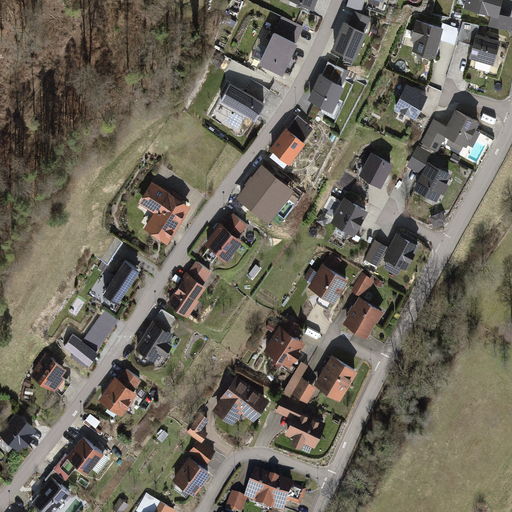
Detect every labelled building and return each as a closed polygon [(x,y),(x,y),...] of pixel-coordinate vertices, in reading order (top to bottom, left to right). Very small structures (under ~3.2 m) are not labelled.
[(362,9),(364,0),(350,0),(349,5),(362,9)] [(466,0),(465,6),(492,13),(499,14),(499,12),(501,0),(466,0)] [(350,21),(365,27),(370,16),(355,10),(350,21)] [(511,28),(511,14),(499,12),(499,14),(492,13),(490,25),(511,29),(511,28)] [(283,16),(275,32),(297,41),(303,26),(283,16)] [(445,26),(417,18),(411,39),(415,40),(412,50),(436,57),(445,26)] [(350,21),(344,19),(333,46),(356,56),(368,28),(365,27),(350,21)] [(459,39),(474,44),(477,32),(479,25),(464,22),(459,39)] [(297,41),(275,32),(268,46),(262,59),(261,61),(282,71),(297,41)] [(501,39),(477,32),(474,44),(470,57),(494,64),(501,39)] [(262,59),(268,46),(260,42),(254,55),(262,59)] [(226,69),(232,59),(219,52),(213,62),(226,69)] [(324,72),(343,81),(348,71),(329,61),(324,72)] [(324,72),(321,71),(309,97),(334,108),(346,82),(343,81),(324,72)] [(216,101),(255,121),(271,92),(251,81),(247,88),(229,78),(216,101)] [(429,93),(407,82),(395,106),(417,117),(429,93)] [(435,118),(423,142),(439,150),(447,133),(466,143),(477,121),(456,110),(449,125),(435,118)] [(289,127),(304,138),(313,125),(298,114),(289,127)] [(289,127),(288,126),(272,147),(290,159),(305,139),(304,138),(289,127)] [(409,162),(426,171),(417,187),(436,197),(441,188),(445,191),(450,182),(445,180),(449,174),(432,165),(437,155),(418,145),(409,162)] [(373,150),(360,173),(382,185),(394,161),(373,150)] [(262,161),(238,196),(271,219),(295,183),(262,161)] [(192,206),(153,181),(139,202),(156,212),(145,229),(169,243),(192,206)] [(365,210),(346,199),(334,220),(353,231),(365,210)] [(442,211),(431,216),(434,224),(437,223),(438,225),(444,223),(443,220),(446,219),(442,211)] [(225,225),(221,222),(206,244),(230,260),(245,239),(240,236),(249,224),(234,213),(225,225)] [(109,263),(124,241),(112,234),(98,256),(109,263)] [(399,234),(387,257),(407,267),(419,244),(399,234)] [(388,247),(375,240),(365,258),(378,265),(388,247)] [(325,261),(338,269),(343,259),(331,251),(325,261)] [(142,270),(126,260),(104,293),(120,303),(142,270)] [(212,272),(195,261),(168,303),(189,316),(209,286),(205,283),(212,272)] [(350,280),(323,264),(309,287),(336,303),(350,280)] [(376,279),(364,272),(353,290),(365,297),(376,279)] [(384,311),(359,297),(345,322),(370,336),(384,311)] [(83,339),(74,333),(66,345),(90,362),(120,318),(104,308),(83,339)] [(287,316),(281,325),(265,351),(291,367),(308,341),(298,335),(303,327),(287,316)] [(175,333),(154,319),(135,348),(157,361),(175,333)] [(70,370),(46,354),(32,375),(56,391),(70,370)] [(360,370),(333,354),(316,383),(343,399),(360,370)] [(309,366),(303,362),(287,389),(308,402),(317,387),(302,378),(309,366)] [(121,380),(117,376),(100,400),(123,417),(140,393),(136,391),(144,380),(128,370),(121,380)] [(271,398),(237,375),(213,411),(235,425),(242,414),(255,422),(271,398)] [(307,404),(283,395),(277,412),(292,417),(287,433),(296,437),(293,444),(305,448),(307,442),(318,446),(327,421),(303,413),(307,404)] [(39,427),(18,412),(1,436),(21,451),(39,427)] [(209,418),(200,412),(187,433),(198,440),(190,453),(208,463),(216,450),(203,442),(209,432),(203,428),(209,418)] [(105,452),(84,436),(68,456),(90,472),(105,452)] [(211,472),(190,457),(173,479),(195,495),(211,472)] [(306,489),(258,470),(247,500),(279,511),(285,511),(289,504),(299,508),(306,489)] [(56,511),(72,491),(51,475),(32,501),(46,511),(56,511)] [(243,511),(248,501),(232,494),(227,508),(237,511),(243,511)] [(149,511),(172,511),(174,508),(157,498),(149,511)] [(124,511),(130,505),(120,499),(113,510),(116,511),(124,511)]
